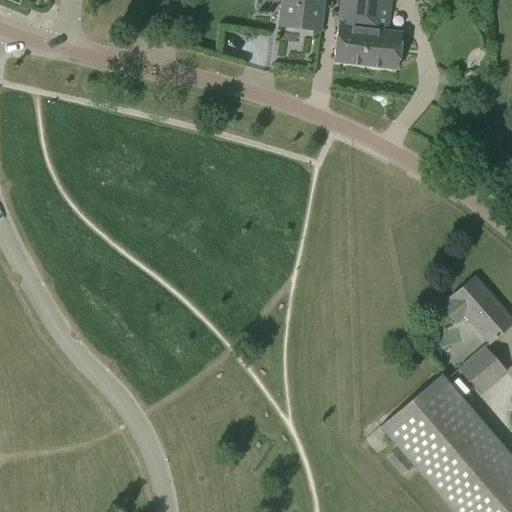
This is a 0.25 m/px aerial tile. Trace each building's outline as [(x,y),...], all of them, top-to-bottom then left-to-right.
[(320,19),(323,0),(322,0),(281,0),(278,25),(319,30),(320,19)] [(340,0),(340,3),(337,25),(386,31),(390,0),(340,0)] [(386,31),(337,25),(333,61),(396,69),(401,33),(386,31)] [(488,343),(511,322),(474,278),(449,299),(451,300),(443,307),(455,322),(464,315),(488,343)] [(420,341),(425,346),(432,347),(437,343),(438,333),(434,328),(427,328),(420,332),(420,341)] [(483,348),(458,370),(479,395),(505,373),(483,348)] [(511,511),(511,459),(439,376),(379,428),(451,511),(511,511)] [(411,468),(394,450),(385,458),(402,476),(411,468)]
